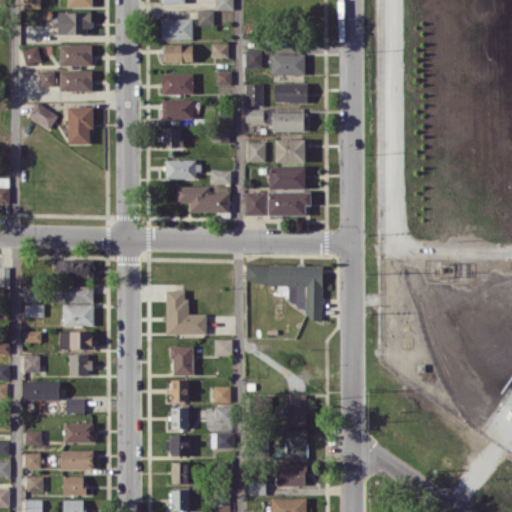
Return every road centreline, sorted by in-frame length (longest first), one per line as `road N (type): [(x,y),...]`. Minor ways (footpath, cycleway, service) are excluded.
road 1 (residential): [(129,511),(127,0)]
road 2 (tertiary): [(350,0),(350,444)]
road 3 (tertiary): [(0,232),(351,241)]
